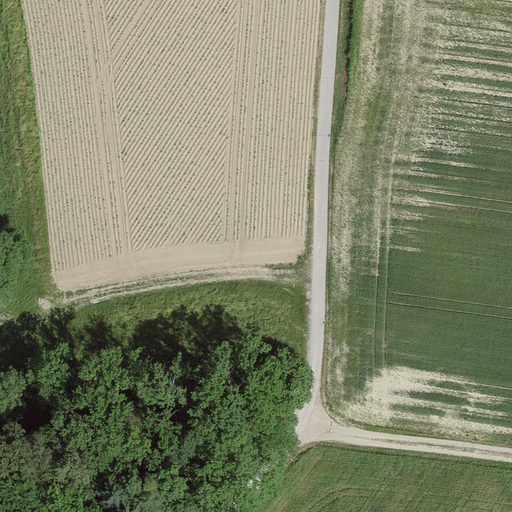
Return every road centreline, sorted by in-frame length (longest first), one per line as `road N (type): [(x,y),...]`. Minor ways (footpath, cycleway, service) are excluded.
road 1 (unclassified): [(333,0),(313,389),(301,425),(227,511)]
road 2 (track): [(301,425),(511,457)]
